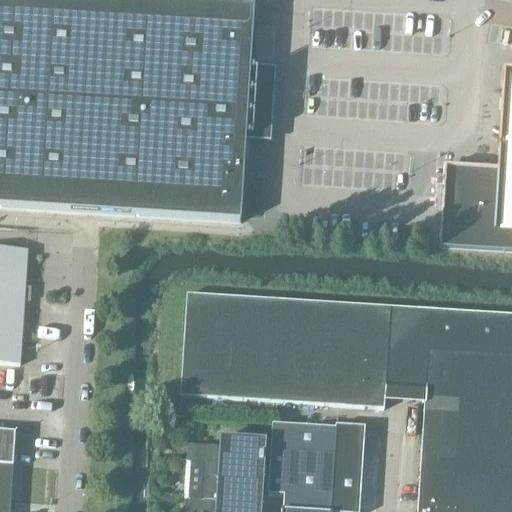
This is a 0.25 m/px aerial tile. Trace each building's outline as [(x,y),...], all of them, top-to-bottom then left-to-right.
[(253,9),(114,0),(0,0),(0,209),(240,225),(245,139),(267,140),(271,74),(249,73),(253,9)] [(444,169),(439,250),(511,254),(511,72),(503,72),(496,172),(444,169)] [(0,366),(20,368),(24,304),(28,304),(29,290),(25,290),(27,253),(0,251),(0,366)] [(511,511),(511,318),(186,297),(180,399),(384,412),(385,400),(386,392),(425,395),(418,506),(417,506),(416,511),(511,511)] [(271,427),(267,498),(284,499),(282,511),(359,511),(365,430),(336,428),(336,432),(271,427)] [(0,511),(10,511),(15,435),(0,434),(0,511)] [(190,502),(189,511),(260,511),(265,444),(222,441),(222,449),(188,447),(184,502),(190,502)]
